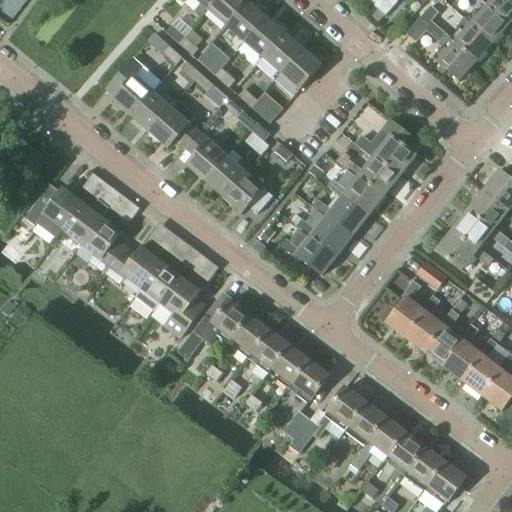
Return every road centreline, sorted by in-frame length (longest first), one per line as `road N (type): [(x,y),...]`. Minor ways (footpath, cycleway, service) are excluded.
road 1 (residential): [(332,330),(0,68)]
road 2 (residential): [(332,330),(468,144)]
road 3 (residential): [(505,469),(332,330)]
road 4 (residential): [(468,144),(316,0)]
